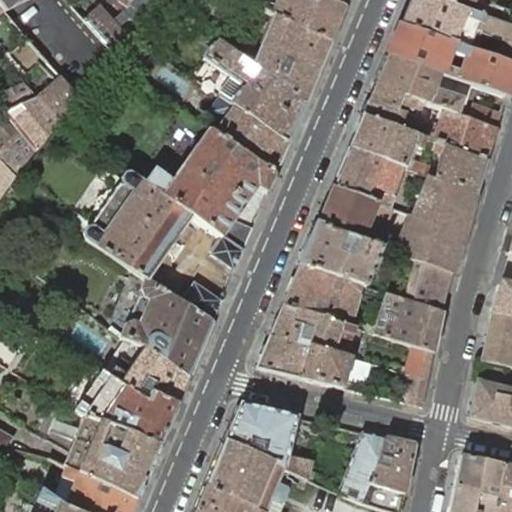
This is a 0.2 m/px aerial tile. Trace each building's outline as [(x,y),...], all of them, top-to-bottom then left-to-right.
[(0,0),(0,9),(4,14),(20,0),(0,0)] [(20,0),(4,14),(31,0),(30,0),(20,0)] [(329,45),(344,10),(322,0),(277,0),(274,7),(265,4),(262,10),(274,16),(329,45)] [(322,0),(344,10),(348,0),(322,0)] [(431,0),(412,0),(400,27),(453,46),(468,51),(476,28),(485,30),(485,29),(505,36),(496,61),(511,66),(511,28),(505,26),(483,18),(470,14),(431,0)] [(474,0),(431,0),(470,14),(474,0)] [(100,5),(83,20),(113,53),(127,35),(100,5)] [(0,21),(4,26),(10,21),(4,14),(0,9),(0,21)] [(303,106),(329,45),(274,16),(256,60),(236,51),(234,56),(303,106)] [(440,77),(441,77),(444,68),(445,68),(450,54),(465,60),(469,51),(468,51),(453,46),(400,27),(388,57),(440,77)] [(222,94),(220,97),(234,107),(287,145),(303,106),(234,56),(215,42),(203,60),(205,61),(211,66),(232,80),(230,83),(229,81),(220,94),(222,94)] [(444,68),(441,77),(466,85),(506,98),(511,76),(511,66),(496,61),(469,51),(465,60),(460,74),(445,68),(444,68)] [(388,57),(376,86),(425,105),(428,106),(455,116),(461,118),(463,110),(458,108),(460,102),(433,93),(440,77),(388,57)] [(60,77),(37,97),(59,123),(78,98),(60,77)] [(433,93),(460,102),(466,85),(441,77),(440,77),(433,93)] [(24,82),(0,94),(0,107),(4,113),(37,97),(24,82)] [(376,86),(368,103),(411,117),(415,107),(422,110),(425,105),(376,86)] [(4,113),(18,130),(36,152),(58,124),(59,123),(37,97),(4,113)] [(368,103),(362,119),(412,136),(418,120),(411,117),(368,103)] [(434,143),(486,163),(496,131),(468,121),(461,118),(455,116),(428,106),(425,105),(422,110),(418,120),(412,136),(424,140),(434,143)] [(472,105),(468,121),(496,131),(500,115),(472,105)] [(274,177),(287,145),(234,107),(215,135),(274,177)] [(362,119),(349,150),(401,169),(425,177),(428,167),(403,158),(407,146),(417,149),(417,147),(422,150),(424,140),(412,136),(362,119)] [(0,159),(16,178),(36,152),(18,130),(0,150),(0,159)] [(215,135),(210,131),(172,184),(156,173),(147,185),(192,218),(223,238),(242,252),(251,229),(235,220),(257,187),(266,194),(274,177),(215,135)] [(427,178),(476,197),(486,163),(434,143),(432,151),(442,154),(437,171),(428,167),(425,177),(427,178)] [(349,150),(333,189),(410,217),(413,213),(393,205),(395,197),(389,196),(401,169),(349,150)] [(0,199),(10,186),(16,178),(0,159),(0,199)] [(84,235),(85,239),(132,272),(145,280),(148,282),(166,256),(174,245),(192,218),(147,185),(130,175),(125,175),(123,178),(121,180),(123,186),(118,188),(93,224),(93,229),(87,229),(84,235)] [(333,189),(316,228),(381,251),(394,255),(415,262),(453,274),(476,197),(427,178),(413,213),(410,217),(333,189)] [(316,228),(299,267),(362,288),(365,288),(371,276),(372,277),(377,264),(375,264),(381,251),(316,228)] [(233,272),(242,252),(223,238),(221,242),(219,240),(211,253),(212,254),(211,256),(233,272)] [(404,301),(442,314),(445,301),(453,274),(415,262),(404,301)] [(299,267),(282,307),(350,329),(362,288),(299,267)] [(125,327),(120,338),(122,339),(131,343),(135,345),(144,348),(188,380),(211,324),(181,304),(148,282),(145,280),(140,291),(142,297),(141,296),(129,324),(131,324),(125,327)] [(511,283),(501,282),(491,314),(511,318),(511,283)] [(181,304),(211,324),(220,303),(194,285),(181,304)] [(373,336),(412,348),(433,354),(442,314),(404,301),(385,295),(373,336)] [(282,307),(269,338),(351,361),(360,332),(350,329),(282,307)] [(511,318),(491,314),(481,363),(506,368),(511,369),(511,318)] [(351,361),(269,338),(255,370),(342,390),(351,361)] [(176,408),(188,380),(144,348),(135,345),(132,349),(140,354),(125,376),(114,369),(108,378),(144,403),(150,395),(176,408)] [(400,367),(398,373),(428,380),(433,354),(412,348),(406,368),(400,367)] [(468,419),(511,429),(511,390),(502,388),(506,368),(481,363),(477,382),(468,419)] [(428,380),(398,373),(397,378),(409,381),(403,404),(422,409),(428,380)] [(159,448),(176,408),(150,395),(144,403),(108,378),(101,374),(75,412),(84,417),(159,448)] [(240,406),(224,444),(272,464),(284,470),(309,480),(313,463),(292,458),(287,457),(295,419),(240,406)] [(62,466),(66,468),(136,502),(159,448),(84,417),(79,429),(73,441),(62,466)] [(301,420),(295,419),(287,457),(292,458),(301,420)] [(0,445),(6,448),(10,439),(0,433),(0,445)] [(385,439),(362,434),(340,496),(362,506),(368,487),(385,439)] [(362,506),(383,511),(401,511),(405,496),(415,448),(413,446),(385,439),(368,487),(362,506)] [(224,444),(205,489),(253,509),(272,464),(224,444)] [(460,459),(449,511),(495,511),(505,467),(462,457),(460,459)] [(272,464),(253,509),(258,511),(266,511),(271,501),(277,503),(282,501),(286,491),(284,487),(278,484),(284,470),(272,464)] [(511,511),(511,468),(505,467),(495,511),(511,511)] [(131,511),(136,502),(66,468),(53,500),(63,508),(72,511),(131,511)] [(258,511),(253,509),(205,489),(195,511),(258,511)] [(72,511),(63,508),(53,500),(40,491),(34,506),(31,511),(72,511)]
